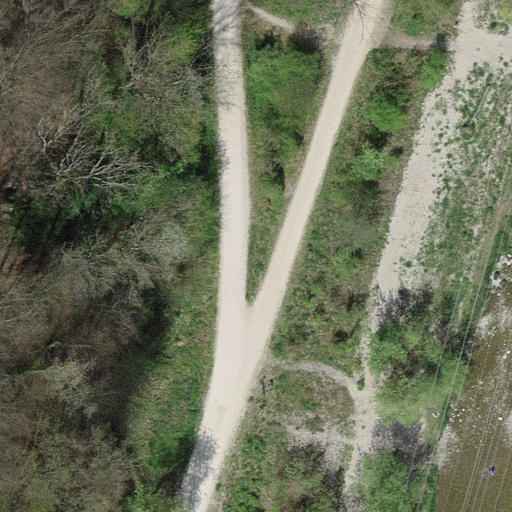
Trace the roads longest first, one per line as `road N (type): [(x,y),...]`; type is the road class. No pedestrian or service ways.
road 1 (track): [(183,511),(228,371),(228,0)]
road 2 (track): [(352,45),(264,300),(228,371)]
